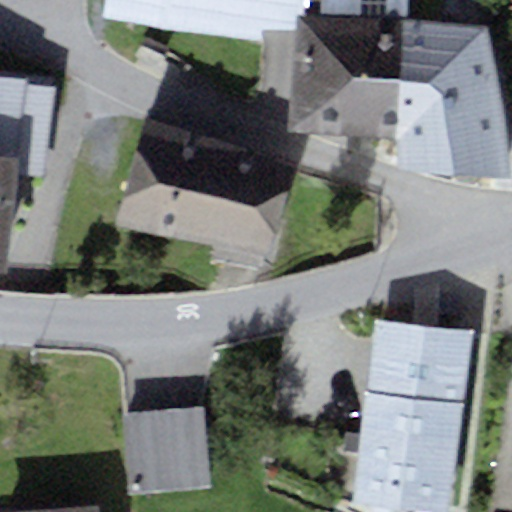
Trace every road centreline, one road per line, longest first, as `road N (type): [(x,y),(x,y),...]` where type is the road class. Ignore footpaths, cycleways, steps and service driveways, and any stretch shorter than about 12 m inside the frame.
road 1 (tertiary): [(472,240),(236,316),(62,325),(0,317)]
road 2 (unclassified): [(50,35),(161,100),(458,210),(472,240)]
